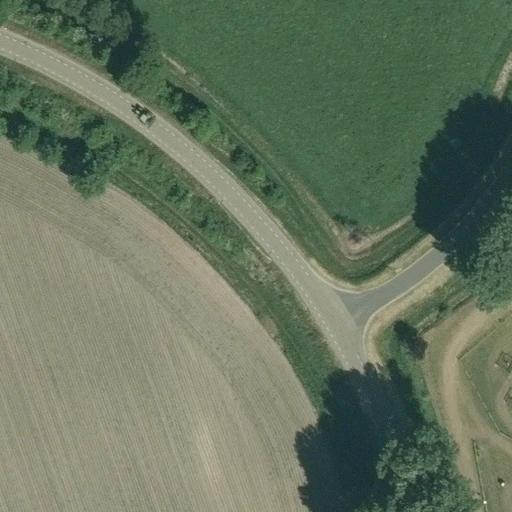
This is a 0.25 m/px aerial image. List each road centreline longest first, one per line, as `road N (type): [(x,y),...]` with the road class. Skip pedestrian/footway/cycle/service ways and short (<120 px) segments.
road 1 (unclassified): [(336,321),(272,233),(200,163),(79,80),(0,43)]
road 2 (unclassified): [(511,170),(449,247),(336,321)]
road 3 (unclassified): [(415,511),(368,382),(336,321)]
